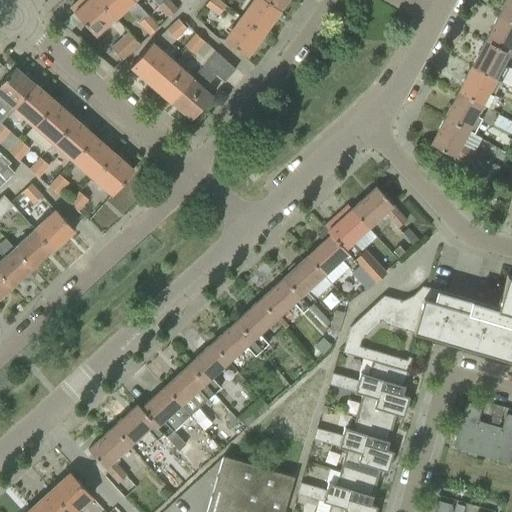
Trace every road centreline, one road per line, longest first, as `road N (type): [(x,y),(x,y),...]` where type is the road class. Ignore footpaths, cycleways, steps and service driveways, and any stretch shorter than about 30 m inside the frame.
road 1 (residential): [(0,459),(248,233)]
road 2 (residential): [(0,350),(188,175)]
road 3 (residential): [(188,175),(13,16)]
road 4 (residential): [(188,175),(324,0)]
road 5 (residential): [(511,399),(446,382),(408,511)]
road 6 (residential): [(511,247),(459,232),(372,126)]
road 7 (residential): [(248,233),(372,126)]
road 8 (residential): [(372,126),(402,89),(435,13)]
